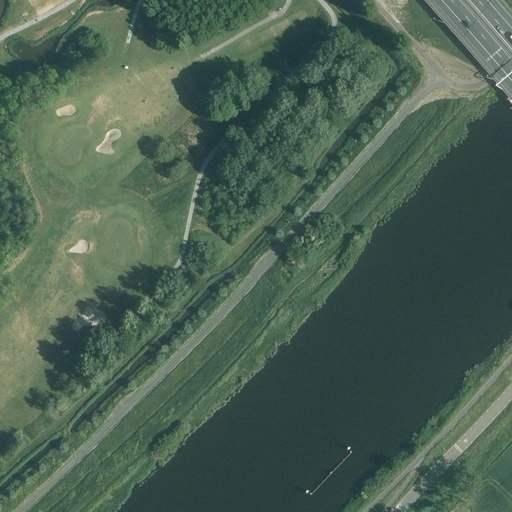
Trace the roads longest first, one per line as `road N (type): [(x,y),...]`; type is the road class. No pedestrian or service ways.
road 1 (unclassified): [(441,74),(206,329),(21,511)]
road 2 (unknown): [(476,85),(208,386),(75,511)]
road 3 (track): [(319,0),(333,16),(331,37),(211,154),(180,259),(165,279)]
road 4 (tertiary): [(396,511),(511,389)]
